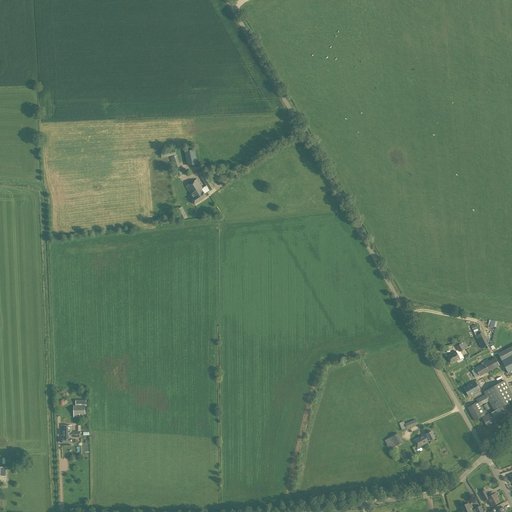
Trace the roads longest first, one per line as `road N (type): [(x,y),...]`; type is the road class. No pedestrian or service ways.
road 1 (unclassified): [(485,453),(228,0)]
road 2 (unclassified): [(316,511),(439,492),(485,453)]
